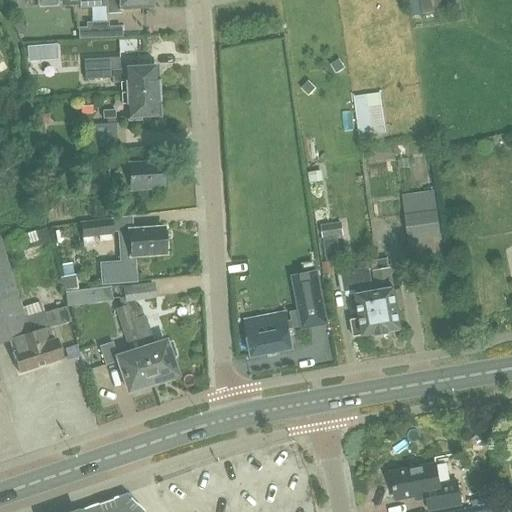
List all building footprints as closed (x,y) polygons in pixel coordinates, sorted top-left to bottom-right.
[(150,0),(61,0),(62,6),(79,5),(80,8),(105,7),(106,14),(122,13),(121,7),(151,5),(150,0)] [(408,0),(411,16),(425,14),(426,23),(445,21),(444,11),(460,8),(458,0),(408,0)] [(7,16),(17,34),(23,34),(22,15),(7,16)] [(108,28),(108,38),(120,37),(120,27),(108,28)] [(27,46),(28,58),(41,58),(41,46),(27,46)] [(119,58),(83,60),(84,80),(113,78),(113,83),(124,82),(124,94),(156,92),(155,68),(120,70),(119,58)] [(332,72),(342,72),(342,62),(332,62),(332,72)] [(300,89),(308,96),(315,89),(308,81),(300,89)] [(124,94),(126,118),(158,116),(156,92),(124,94)] [(379,92),(354,97),(360,136),(385,132),(379,92)] [(91,127),(93,143),(116,143),(115,111),(101,111),(102,119),(103,119),(103,126),(91,127)] [(39,125),(48,124),(47,116),(39,116),(39,125)] [(81,177),(82,188),(94,188),(94,184),(107,183),(104,155),(83,156),(84,177),(81,177)] [(117,169),(119,189),(130,188),(130,191),(163,189),(161,163),(129,165),(129,169),(117,169)] [(36,170),(37,185),(49,184),(48,170),(36,170)] [(318,172),(308,173),(310,183),(320,182),(318,172)] [(402,196),(410,262),(444,256),(434,191),(402,196)] [(112,233),(111,218),(80,221),(82,236),(112,233)] [(320,226),(322,240),(326,262),(330,261),(339,260),(337,238),(343,237),(341,223),(320,226)] [(45,228),(20,236),(25,251),(50,243),(45,228)] [(117,232),(119,259),(166,255),(164,228),(117,232)] [(0,343),(12,340),(15,351),(32,346),(29,335),(21,309),(0,243),(0,343)] [(332,272),(330,261),(326,262),(321,262),(323,274),(332,272)] [(360,318),(351,320),(354,337),(363,336),(363,338),(375,336),(376,337),(382,336),(377,306),(380,305),(378,292),(377,292),(373,293),(368,269),(341,273),(345,292),(359,289),(360,295),(359,295),(360,295),(356,296),(360,318)] [(376,272),(373,272),(377,292),(378,292),(380,305),(377,306),(382,336),(390,334),(390,333),(401,331),(394,289),(390,269),(376,272)] [(293,350),(289,330),(294,329),(294,328),(302,327),(303,329),(305,328),(307,328),(309,328),(309,326),(320,324),(321,325),(327,324),(317,273),(293,277),(299,311),(290,313),(291,321),(287,322),(285,314),(244,322),(252,359),(293,350)] [(63,292),(64,292),(77,290),(75,275),(59,277),(63,292)] [(134,300),(154,298),(153,285),(123,289),(125,302),(128,312),(136,309),(134,300)] [(37,303),(21,309),(29,335),(31,334),(35,345),(35,346),(37,345),(44,366),(62,360),(56,339),(52,340),(41,305),(37,303)] [(112,342),(98,346),(105,365),(117,361),(127,392),(150,384),(130,322),(126,306),(116,309),(127,343),(128,343),(132,353),(118,358),(112,342)] [(152,320),(165,318),(163,308),(148,310),(152,331),(154,331),(152,320)] [(149,348),(140,319),(130,322),(150,384),(175,376),(170,359),(176,357),(171,342),(165,344),(164,343),(149,348)] [(32,346),(15,351),(11,352),(18,374),(44,366),(37,345),(35,346),(35,345),(32,346)] [(68,357),(78,354),(75,346),(66,349),(68,357)] [(454,482),(437,486),(433,465),(388,475),(393,501),(423,495),(426,510),(459,504),(454,482)] [(126,495),(77,511),(141,511),(141,509),(126,495)] [(502,511),(507,511),(505,501),(451,511),(502,511)]
